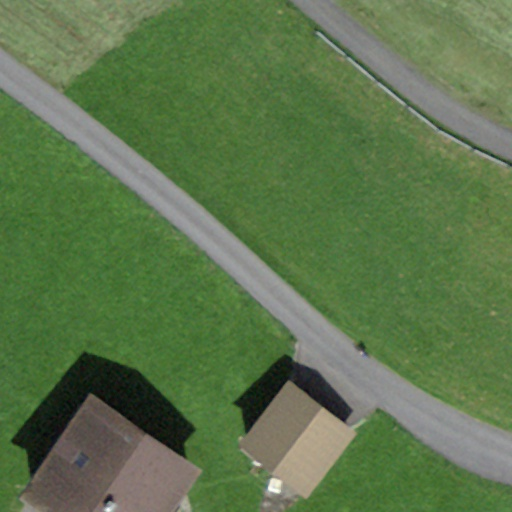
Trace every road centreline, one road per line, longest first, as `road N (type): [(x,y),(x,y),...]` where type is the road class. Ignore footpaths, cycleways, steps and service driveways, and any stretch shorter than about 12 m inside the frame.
road 1 (unclassified): [(511,459),(396,397),(0,66)]
road 2 (unclassified): [(307,0),(453,117),(511,145)]
